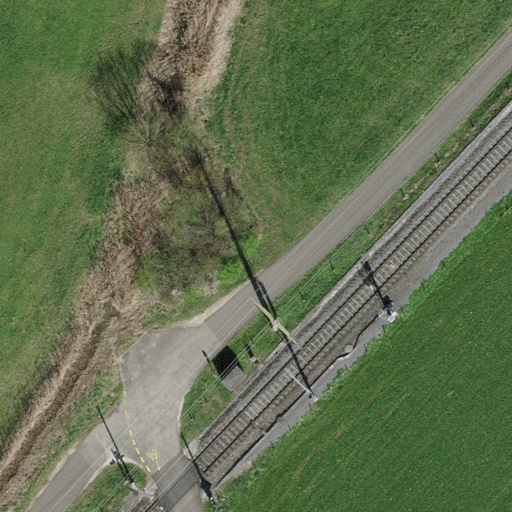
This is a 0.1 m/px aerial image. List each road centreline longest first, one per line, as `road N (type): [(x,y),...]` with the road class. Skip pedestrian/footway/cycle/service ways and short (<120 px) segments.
road 1 (track): [(511,45),(324,238),(181,362),(157,399)]
road 2 (track): [(157,399),(85,460),(44,511)]
